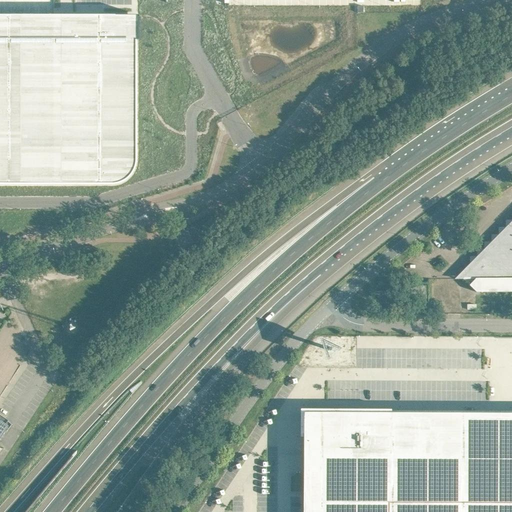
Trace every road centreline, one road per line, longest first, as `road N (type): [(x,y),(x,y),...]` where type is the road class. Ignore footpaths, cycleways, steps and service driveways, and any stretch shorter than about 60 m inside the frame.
road 1 (residential): [(1,262),(200,198),(258,162),(385,44),(486,0)]
road 2 (motorway): [(377,181),(273,247),(138,371),(9,511)]
road 3 (motorway): [(377,181),(237,305),(51,511)]
road 4 (motorway): [(85,511),(190,389),(315,269)]
road 5 (motorway): [(131,511),(173,445),(315,269)]
road 6 (unclassified): [(179,511),(254,392),(329,308)]
road 7 (motorway): [(315,269),(511,126)]
road 8 (unclassified): [(329,308),(425,227),(511,169)]
road 9 (unclassified): [(511,328),(352,325),(329,308)]
road 10 (unclassified): [(20,423),(47,372),(1,262)]
road 11 (motorway): [(511,96),(377,181)]
